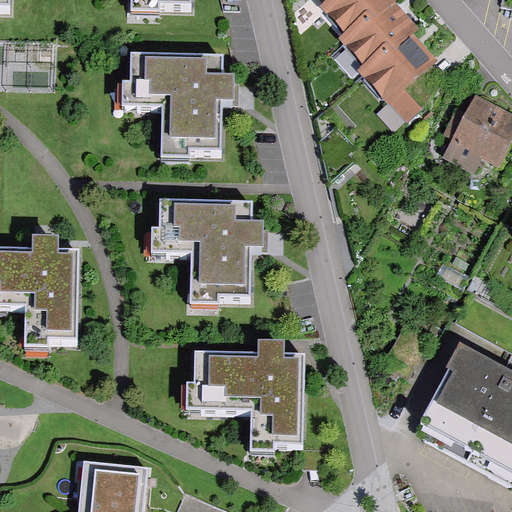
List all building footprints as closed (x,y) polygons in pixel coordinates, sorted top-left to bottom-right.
[(126,0),(127,24),(162,24),(162,16),(187,16),(187,0),(126,0)] [(362,73),(410,126),(425,112),(410,94),(442,65),(417,39),(423,33),(399,7),(404,2),(402,0),(337,0),(326,10),(350,36),(344,41),(368,68),(362,73)] [(221,65),(128,64),(127,88),(117,88),(116,117),(158,118),(157,170),(193,170),(193,162),(218,162),(218,112),(232,112),(232,87),(221,86),(221,65)] [(500,169),(511,146),(511,117),(477,99),(466,120),(444,160),(475,176),(484,160),(500,169)] [(251,211),(158,210),(157,234),(147,234),(146,263),(188,264),(187,316),(223,316),(223,308),(248,308),(248,258),(262,258),(262,233),(251,232),(251,211)] [(48,347),(74,348),(77,260),(56,259),(57,249),(30,249),(29,260),(0,258),(0,318),(23,319),(22,355),(48,355),(48,347)] [(272,450),(298,451),(302,363),(281,362),(282,352),(255,351),(254,362),(191,359),(190,389),(180,389),(179,418),(247,421),(246,457),(272,458),(272,450)] [(420,430),(511,478),(511,385),(459,358),(420,430)] [(144,511),(148,473),(85,467),(81,511),(144,511)]
